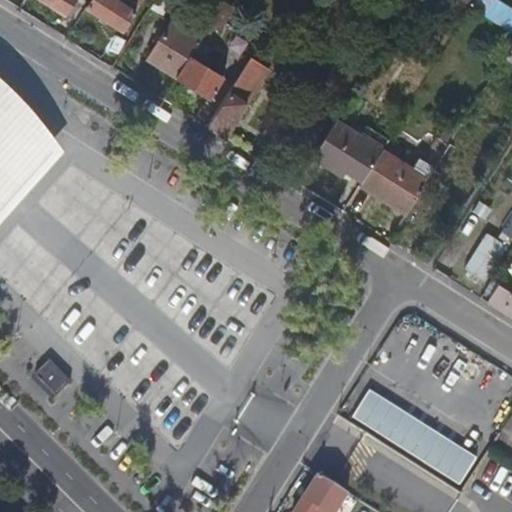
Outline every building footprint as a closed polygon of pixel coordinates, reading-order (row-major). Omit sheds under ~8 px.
[(40,0),(65,15),(75,0),(40,0)] [(89,0),(85,7),(124,32),(136,13),(131,10),(137,0),(89,0)] [(171,0),(153,0),(148,9),(161,17),(171,0)] [(498,0),(475,0),(471,7),(475,9),(488,17),(498,0)] [(233,7),(224,1),(208,26),(217,32),(233,7)] [(511,15),(507,13),(500,24),(511,31),(511,15)] [(147,59),(175,77),(189,56),(198,40),(170,22),(147,59)] [(208,46),(217,32),(208,26),(198,40),(208,46)] [(253,40),(234,29),(222,48),(240,60),(253,40)] [(204,66),(189,56),(175,77),(209,99),(223,78),(212,70),(215,64),(208,59),(204,66)] [(267,68),(250,57),(207,125),(225,137),(267,68)] [(0,228),(68,153),(55,135),(35,111),(19,93),(0,73),(0,79),(10,89),(24,103),(38,119),(48,134),(50,136),(26,163),(13,161),(0,175),(0,228)] [(0,175),(13,161),(26,163),(50,136),(48,134),(38,119),(24,103),(10,89),(0,79),(0,175)] [(326,107),(318,120),(330,127),(335,119),(338,114),(326,107)] [(296,145),(311,155),(330,127),(318,120),(314,117),(297,143),(296,145)] [(332,162),(362,181),(382,149),(335,119),(330,127),(311,155),(329,167),(332,162)] [(477,137),(460,126),(433,169),(449,180),(477,137)] [(427,178),(382,149),(362,181),(360,184),(405,213),(427,178)] [(490,268),(508,245),(496,236),(478,259),(490,268)] [(492,294),(487,301),(511,317),(511,274),(503,287),(492,280),(485,290),(492,294)] [(38,373),(57,398),(74,384),(54,360),(38,373)] [(463,486),(481,456),(371,390),(354,419),(463,486)] [(511,414),(498,435),(511,444),(511,414)] [(335,511),(347,494),(335,487),(318,476),(295,511),(335,511)]
